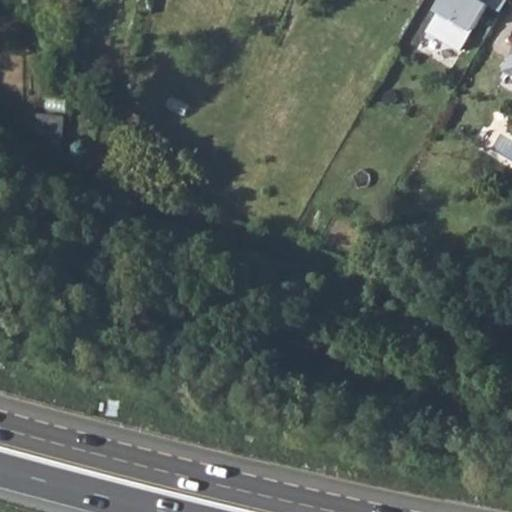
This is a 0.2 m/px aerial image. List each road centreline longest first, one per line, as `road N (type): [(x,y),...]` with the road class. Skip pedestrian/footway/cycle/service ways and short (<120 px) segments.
road 1 (track): [(0,127),(56,169),(111,196),(264,255),(511,329)]
road 2 (motorway): [(356,511),(0,423)]
road 3 (motorway): [(0,466),(168,511)]
